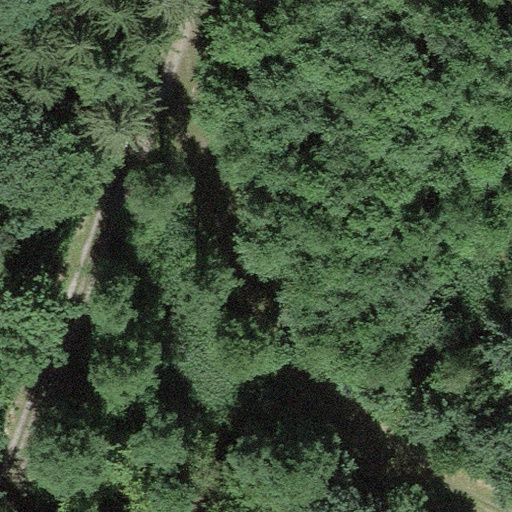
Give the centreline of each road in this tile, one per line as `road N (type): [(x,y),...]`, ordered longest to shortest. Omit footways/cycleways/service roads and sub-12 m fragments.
road 1 (track): [(163,78),(316,437),(474,511)]
road 2 (track): [(0,511),(191,0)]
